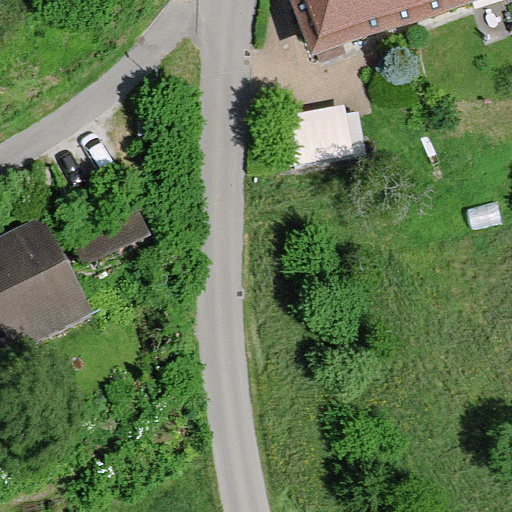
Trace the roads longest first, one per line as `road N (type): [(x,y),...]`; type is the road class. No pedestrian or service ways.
road 1 (unclassified): [(247,511),(221,375),(217,193),(225,13)]
road 2 (residential): [(225,13),(191,26),(63,139),(0,170)]
